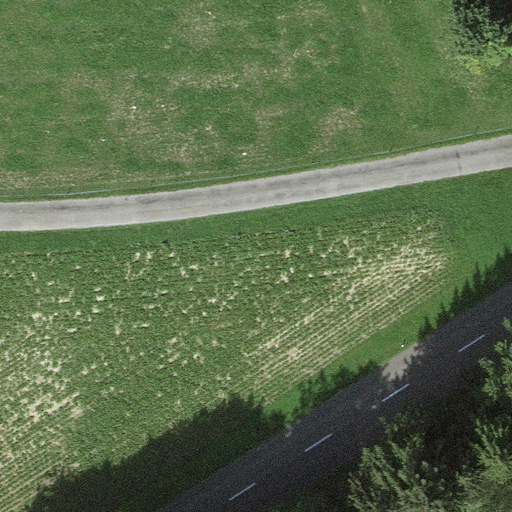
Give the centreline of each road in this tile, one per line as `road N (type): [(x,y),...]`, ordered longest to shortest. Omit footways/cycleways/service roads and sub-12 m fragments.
road 1 (unclassified): [(0,214),(260,195),(511,155)]
road 2 (tertiary): [(511,319),(213,511)]
